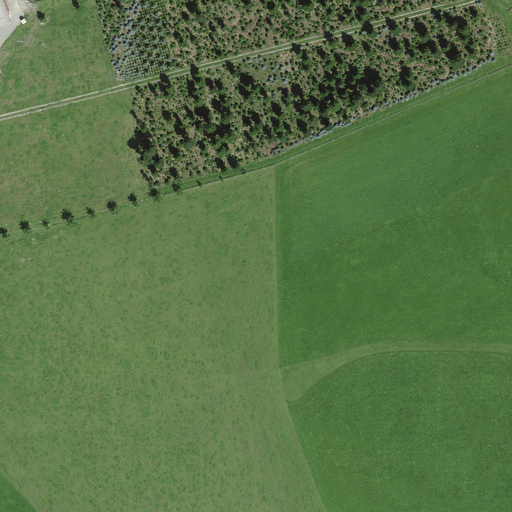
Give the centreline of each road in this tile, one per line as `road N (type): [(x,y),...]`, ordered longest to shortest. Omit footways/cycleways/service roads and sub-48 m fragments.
road 1 (track): [(0,236),(40,234),(266,170),(511,53)]
road 2 (track): [(0,120),(488,0)]
road 3 (track): [(120,0),(34,14),(0,35)]
